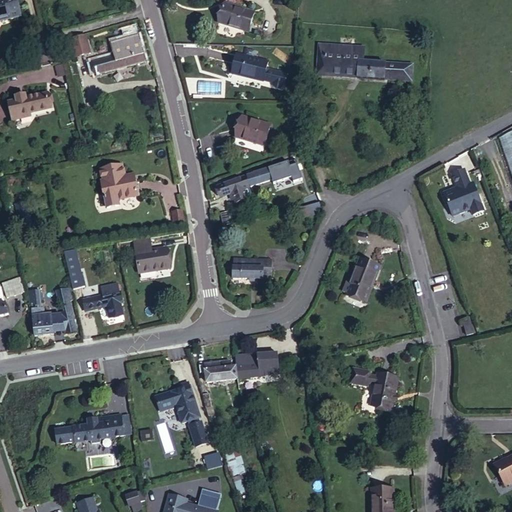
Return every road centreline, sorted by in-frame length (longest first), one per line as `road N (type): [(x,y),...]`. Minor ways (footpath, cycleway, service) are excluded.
road 1 (residential): [(146,0),(188,160),(214,327)]
road 2 (residential): [(380,197),(401,212),(426,293),(438,345),(436,423)]
road 3 (residential): [(214,327),(288,311),(339,214),(380,197)]
road 4 (residential): [(0,367),(214,327)]
road 5 (residential): [(380,197),(511,114)]
